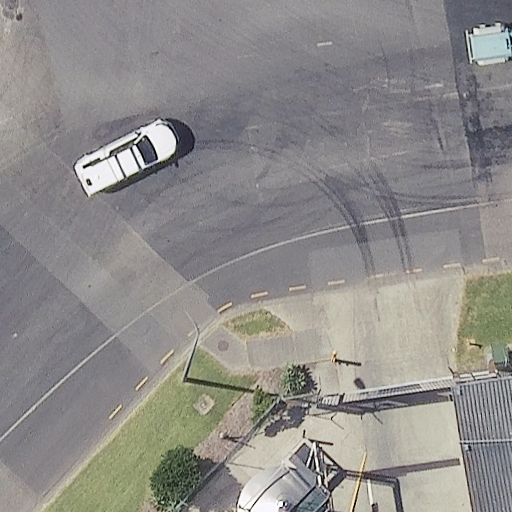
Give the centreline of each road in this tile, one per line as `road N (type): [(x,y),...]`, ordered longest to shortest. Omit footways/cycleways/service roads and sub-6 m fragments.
road 1 (unclassified): [(511,82),(445,85),(143,149)]
road 2 (unclassified): [(143,149),(46,211),(0,254)]
road 3 (unclassified): [(101,0),(143,149)]
